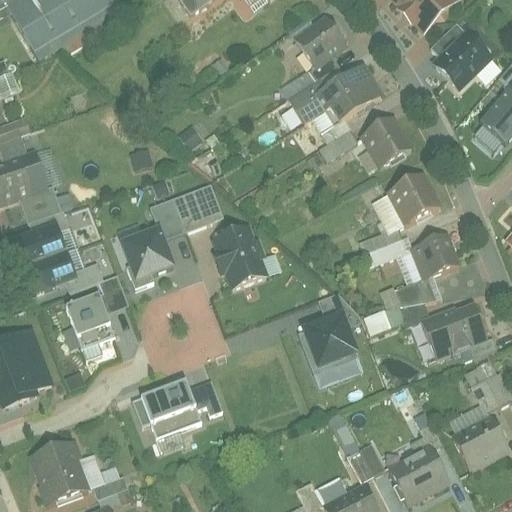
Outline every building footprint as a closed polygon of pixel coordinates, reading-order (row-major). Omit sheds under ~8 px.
[(0,0),(0,3),(7,15),(30,0),(0,0)] [(38,66),(121,15),(111,0),(30,0),(7,15),(38,66)] [(391,0),(387,5),(424,42),(460,6),(453,0),(391,0)] [(347,52),(327,21),(294,43),(314,74),(347,52)] [(468,36),(435,70),(463,98),(497,64),(468,36)] [(0,81),(0,106),(23,96),(13,75),(0,81)] [(324,100),(342,131),(370,114),(352,84),(324,100)] [(511,98),(483,128),(506,151),(511,145),(511,98)] [(412,164),(391,127),(362,143),(383,180),(412,164)] [(190,154),(204,143),(193,129),(179,140),(190,154)] [(37,157),(0,169),(0,214),(51,197),(37,157)] [(443,215),(426,180),(389,198),(407,233),(443,215)] [(116,246),(131,287),(173,272),(163,246),(221,224),(209,191),(147,213),(154,232),(116,246)] [(73,282),(54,230),(5,248),(24,300),(73,282)] [(248,232),(210,245),(228,297),(266,283),(248,232)] [(511,235),(502,248),(511,255),(511,235)] [(450,237),(410,253),(424,286),(463,270),(450,237)] [(98,300),(62,313),(78,355),(113,342),(105,321),(126,314),(114,282),(94,289),(98,300)] [(322,326),(298,334),(313,377),(358,361),(348,334),(358,330),(346,295),(315,306),(322,326)] [(491,345),(478,307),(425,325),(438,364),(491,345)] [(31,334),(0,345),(0,402),(50,384),(31,334)] [(466,379),(483,410),(509,396),(492,365),(466,379)] [(184,385),(130,407),(140,434),(149,430),(155,445),(201,427),(184,385)] [(343,417),(330,423),(347,459),(360,452),(343,417)] [(474,483),(511,463),(490,422),(452,442),(474,483)] [(349,460),(363,487),(388,475),(374,447),(349,460)] [(33,464),(54,511),(91,496),(71,448),(33,464)] [(408,511),(419,511),(451,495),(428,454),(388,475),(408,511)] [(376,511),(365,491),(325,511),(376,511)]
